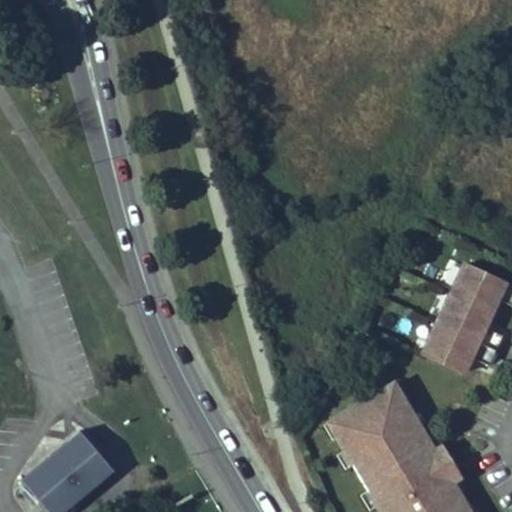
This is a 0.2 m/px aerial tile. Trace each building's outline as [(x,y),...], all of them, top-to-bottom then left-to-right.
[(511,292),(459,269),(420,359),(461,377),(468,362),(486,370),(500,340),(481,332),(494,303),(511,311),(511,310),(511,292)] [(393,401),(399,397),(400,398),(404,396),(394,379),(384,385),(393,401)] [(466,511),(463,506),(466,504),(466,503),(456,488),(450,478),(446,480),(429,451),(432,449),(431,449),(416,424),(416,423),(413,425),(404,412),(407,410),(407,409),(400,398),(399,397),(393,401),(384,385),(331,418),(340,433),(334,437),(334,438),(342,450),(345,448),(354,461),(350,464),(351,464),(366,489),(367,490),(370,488),(379,502),(375,504),(376,505),(380,511),(466,511)] [(414,405),(407,409),(407,410),(404,412),(413,425),(416,423),(416,424),(423,419),(414,405)] [(331,440),(334,438),(334,437),(340,433),(331,418),(321,425),(331,440)] [(60,511),(111,471),(79,431),(19,478),(45,511),(60,511)] [(438,444),(431,449),(432,449),(429,451),(446,480),(450,478),(456,488),(463,483),(438,444)] [(344,468),(351,464),(350,464),(354,461),(345,448),(342,450),(335,454),(344,468)] [(369,509),(376,505),(375,504),(379,502),(370,488),(367,490),(366,489),(359,494),(369,509)] [(480,511),(473,499),(466,503),(466,504),(463,506),(466,511),(480,511)]
